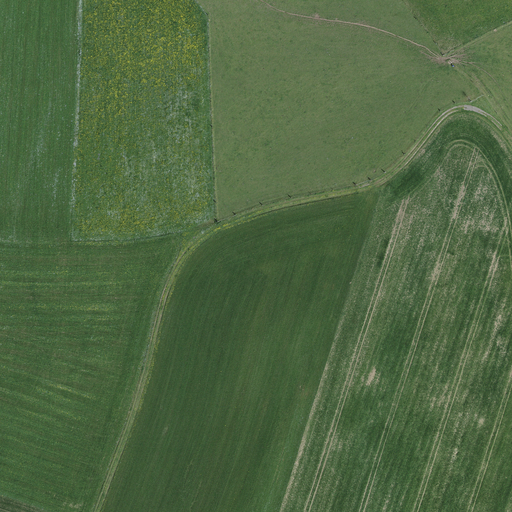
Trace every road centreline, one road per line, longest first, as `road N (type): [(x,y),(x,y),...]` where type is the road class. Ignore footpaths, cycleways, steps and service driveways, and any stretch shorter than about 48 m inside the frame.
road 1 (track): [(0,237),(13,243),(133,235),(388,176),(456,108),(484,113),(511,141)]
road 2 (track): [(13,243),(19,0)]
road 3 (track): [(404,0),(470,68),(495,120)]
